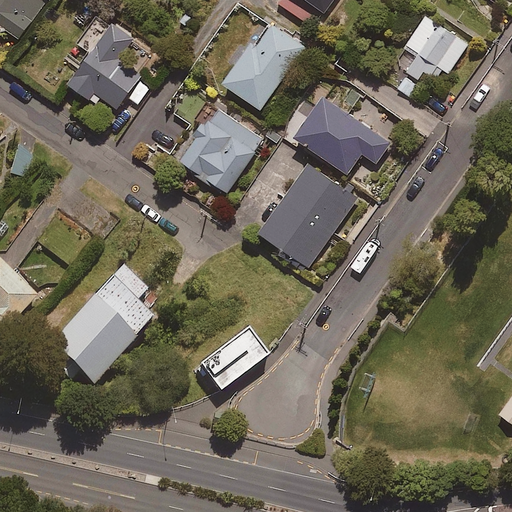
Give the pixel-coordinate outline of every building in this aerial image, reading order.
[(45,3),(40,0),(0,0),(0,25),(19,39),(45,3)] [(336,0),(301,0),(325,17),(336,0)] [(468,45),(427,18),(409,47),(420,54),(407,74),(418,81),(425,71),(437,79),(443,70),(449,74),(468,45)] [(306,48),(271,23),(227,87),(262,112),(306,48)] [(135,40),(115,26),(71,87),(96,105),(101,97),(119,110),(142,79),(119,62),(135,40)] [(392,145),(327,101),(299,141),(350,176),(364,156),(378,165),(392,145)] [(263,140),(217,111),(181,166),(227,196),(263,140)] [(33,155),(18,150),(9,173),(24,179),(33,155)] [(358,200),(311,168),(263,236),(310,269),(358,200)] [(451,373),(465,383),(502,333),(498,330),(507,317),(493,306),(502,294),(496,289),(510,269),(475,244),(471,249),(457,239),(437,266),(446,272),(405,327),(457,365),(451,373)] [(36,298),(0,265),(0,333),(2,336),(36,298)] [(148,296),(121,272),(51,350),(93,388),(153,322),(137,307),(148,296)] [(269,360),(248,332),(200,368),(221,395),(269,360)] [(511,395),(498,415),(511,425),(511,395)]
